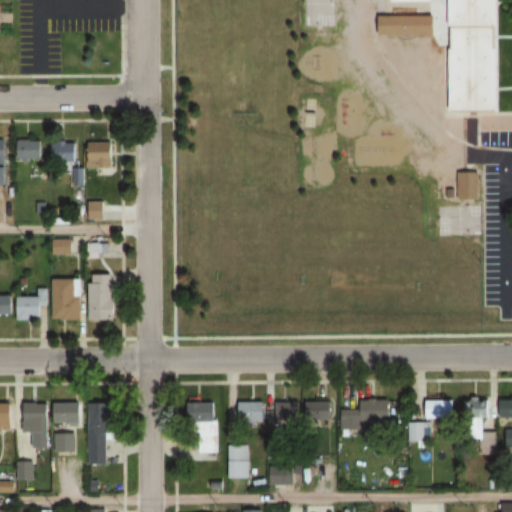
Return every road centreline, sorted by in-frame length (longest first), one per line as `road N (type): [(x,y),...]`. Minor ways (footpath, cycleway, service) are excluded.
road 1 (residential): [(511,357),(0,361)]
road 2 (residential): [(144,0),(146,511)]
road 3 (residential): [(145,97),(0,97)]
